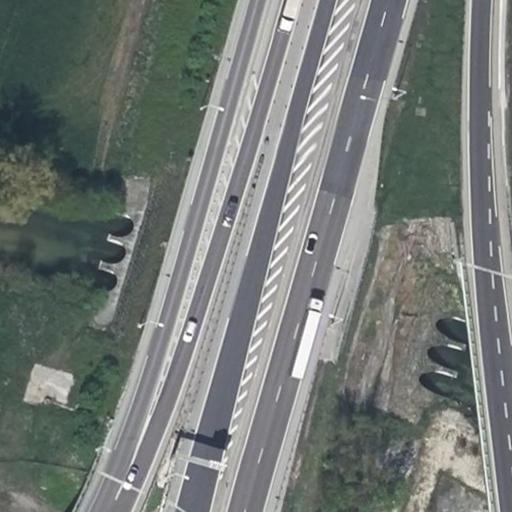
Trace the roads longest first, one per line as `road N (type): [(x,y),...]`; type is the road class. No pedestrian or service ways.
road 1 (trunk): [(244,511),(390,0)]
road 2 (trunk): [(327,0),(191,511)]
road 3 (motorway): [(289,0),(237,182),(122,480)]
road 4 (motorway): [(258,0),(122,480)]
road 5 (trunk): [(511,431),(481,192),(482,0)]
